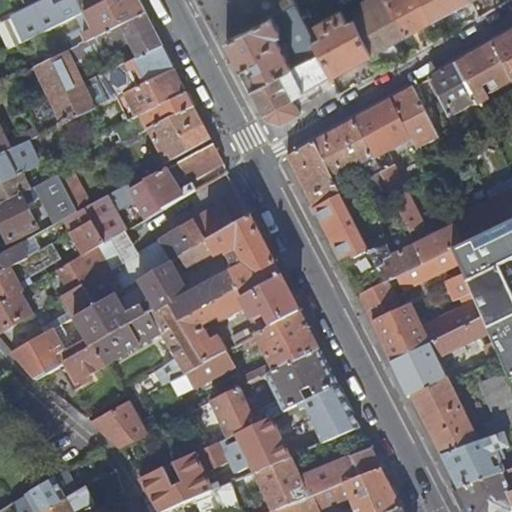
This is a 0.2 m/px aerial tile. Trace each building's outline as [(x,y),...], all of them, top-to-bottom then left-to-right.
[(50,0),(14,18),(27,43),(60,26),(61,28),(85,15),(85,14),(113,0),(75,0),(55,10),(50,0)] [(145,14),(137,0),(113,0),(85,14),(85,15),(91,27),(76,34),(75,38),(69,41),(73,50),(145,14)] [(241,0),(256,27),(273,18),(274,18),(292,8),(288,0),(241,0)] [(371,55),(407,34),(408,34),(390,0),(365,0),(359,3),(363,14),(353,19),(371,55)] [(390,0),(408,34),(433,20),(423,0),(390,0)] [(468,0),(423,0),(433,20),(468,0)] [(250,30),(227,42),(252,89),(293,69),(276,37),(281,35),(283,38),(290,35),(303,63),(320,54),(314,41),(296,6),(292,8),(274,18),(273,18),(256,27),(252,29),(250,30)] [(332,76),(371,55),(353,19),(346,23),(341,12),(314,26),(320,37),(314,41),(320,54),(332,76)] [(19,140),(22,146),(30,142),(95,110),(83,85),(76,69),(129,42),(137,59),(114,71),(125,95),(175,71),(145,14),(73,50),(37,68),(53,102),(29,113),(37,130),(26,135),(27,136),(19,140)] [(511,34),(495,44),(511,77),(511,34)] [(492,93),(511,82),(511,77),(495,44),(457,65),(476,103),(478,105),(489,99),(484,87),(488,84),(492,93)] [(282,125),(301,115),(295,103),(308,96),(305,91),(332,76),(320,54),(303,63),(293,69),(252,89),(268,120),(282,125)] [(476,103),(457,65),(430,79),(449,117),(476,103)] [(116,100),(125,95),(114,71),(83,85),(95,110),(116,100)] [(187,94),(175,71),(125,95),(116,100),(129,123),(187,94)] [(0,156),(11,151),(0,127),(0,97),(5,95),(5,92),(10,89),(12,93),(36,84),(30,72),(0,86),(0,156)] [(439,138),(415,88),(393,100),(412,139),(417,149),(439,138)] [(195,108),(187,94),(129,123),(117,128),(124,144),(150,131),(195,108)] [(412,139),(393,100),(355,121),(374,158),(374,159),(412,139)] [(212,141),(195,108),(150,131),(167,166),(212,141)] [(374,158),(355,121),(288,158),(315,210),(342,196),(343,196),(335,180),(374,158)] [(0,156),(0,186),(24,175),(41,166),(30,142),(22,146),(11,151),(0,156)] [(223,164),(214,146),(179,165),(190,182),(223,164)] [(419,174),(428,170),(419,153),(411,157),(419,174)] [(395,167),(381,173),(405,222),(410,232),(423,225),(395,167)] [(168,171),(147,183),(163,211),(196,191),(193,185),(181,192),(168,171)] [(89,208),(69,172),(58,177),(79,214),(89,208)] [(0,204),(30,190),(24,175),(0,186),(0,204)] [(30,190),(0,204),(0,227),(8,245),(38,230),(28,209),(26,204),(35,199),(37,204),(41,202),(54,227),(65,222),(79,214),(58,177),(31,191),(30,190)] [(130,191),(125,189),(89,208),(79,214),(65,222),(72,235),(92,224),(104,245),(124,233),(125,233),(115,213),(136,201),(146,220),(163,211),(147,183),(130,191)] [(511,223),(511,191),(492,201),(505,227),(511,223)] [(342,196),(315,210),(341,260),(353,254),(355,259),(370,252),(342,196)] [(252,218),(246,207),(244,208),(242,208),(236,198),(135,255),(83,286),(96,308),(118,296),(141,283),(172,264),(177,262),(181,260),(252,218)] [(26,204),(28,209),(37,204),(35,199),(26,204)] [(505,227),(492,201),(453,220),(455,225),(465,245),(466,247),(505,227)] [(283,278),(252,218),(181,260),(187,271),(188,273),(225,254),(227,258),(239,251),(244,260),(232,266),(231,266),(216,273),(220,280),(210,285),(208,281),(203,283),(205,288),(190,296),(172,264),(141,283),(158,311),(161,309),(162,311),(171,306),(182,322),(242,291),(245,298),(283,278)] [(410,232),(405,222),(395,227),(399,234),(401,234),(408,248),(392,255),(387,245),(379,249),(377,249),(370,252),(379,270),(386,284),(390,282),(398,278),(427,264),(414,238),(410,232)] [(511,223),(505,227),(466,247),(465,245),(456,250),(462,264),(467,274),(485,319),(484,320),(490,335),(501,359),(511,384),(511,223)] [(84,257),(104,245),(92,224),(72,235),(84,257)] [(465,245),(455,225),(422,241),(419,237),(414,238),(427,264),(456,250),(465,245)] [(83,286),(135,255),(124,233),(104,245),(84,257),(71,264),(83,286)] [(28,259),(0,274),(0,306),(21,295),(24,293),(19,284),(59,260),(56,254),(61,251),(57,244),(28,259)] [(21,246),(0,257),(0,274),(28,259),(21,246)] [(456,250),(427,264),(398,278),(404,291),(462,264),(456,250)] [(187,271),(181,260),(177,262),(184,273),(187,271)] [(70,294),(83,286),(71,264),(58,272),(70,294)] [(386,284),(379,270),(353,283),(360,297),(386,284)] [(390,282),(386,284),(360,297),(375,327),(392,362),(484,320),(485,319),(467,274),(446,283),(454,302),(463,297),(468,311),(424,329),(416,313),(419,311),(416,304),(403,310),(390,282)] [(301,312),(283,278),(245,298),(242,291),(182,322),(207,362),(228,351),(220,337),(213,341),(207,330),(206,331),(203,327),(220,318),(222,323),(250,308),(262,333),(301,312)] [(96,308),(83,286),(70,294),(62,298),(76,319),(77,320),(96,308)] [(0,306),(0,334),(33,315),(27,304),(29,302),(27,297),(23,299),(21,295),(0,306)] [(118,296),(96,308),(77,320),(93,347),(96,345),(152,314),(150,309),(145,312),(143,307),(129,315),(118,296)] [(207,362),(182,322),(171,306),(162,311),(161,309),(158,311),(152,314),(96,345),(108,365),(163,334),(187,373),(207,362)] [(320,351),(301,312),(262,333),(253,338),(243,344),(246,350),(261,342),(272,365),(244,379),(247,386),(268,376),(320,351)] [(484,320),(392,362),(408,397),(414,396),(448,381),(438,359),(490,335),(484,320)] [(13,353),(36,381),(64,366),(64,364),(66,364),(85,352),(83,349),(76,348),(65,330),(58,334),(55,330),(13,353)] [(243,344),(253,338),(249,331),(234,339),(237,346),(243,344)] [(77,384),(108,365),(96,345),(93,347),(93,348),(85,352),(66,364),(77,384)] [(207,362),(187,373),(171,382),(179,397),(195,388),(237,367),(228,351),(207,362)] [(339,386),(320,351),(268,376),(285,411),(292,407),(293,407),(306,401),(307,401),(302,388),(310,384),(316,396),(339,386)] [(511,432),(511,384),(501,359),(476,371),(497,420),(486,425),(492,439),(511,432)] [(414,396),(444,457),(480,444),(448,381),(414,396)] [(307,401),(316,396),(310,384),(302,388),(307,401)] [(361,428),(339,386),(316,396),(307,401),(306,401),(316,424),(324,444),(361,428)] [(259,425),(241,389),(213,403),(230,439),(230,440),(238,435),(259,426),(259,425)] [(292,407),(285,411),(286,412),(274,418),(282,437),(306,426),(307,428),(316,424),(306,401),(293,407),(292,407)] [(95,424),(122,448),(148,435),(142,423),(131,404),(95,424)] [(154,416),(142,423),(148,435),(161,428),(154,416)] [(282,437),(274,418),(259,425),(259,426),(238,435),(242,442),(232,447),(234,453),(233,462),(238,474),(253,467),(256,474),(292,458),(282,437)] [(230,463),(233,462),(234,453),(232,447),(242,442),(238,435),(230,440),(230,439),(221,443),(230,463)] [(480,444),(444,457),(460,488),(505,472),(498,453),(511,449),(506,435),(492,439),(480,444)] [(161,511),(167,511),(221,489),(219,483),(211,486),(209,481),(211,480),(216,474),(214,470),(230,463),(221,443),(175,464),(180,474),(171,478),(167,469),(143,480),(161,511)] [(395,511),(403,509),(372,450),(301,478),(292,458),(256,474),(275,511),(272,511),(348,511),(349,511),(348,511),(323,511),(351,501),(355,511),(395,511)] [(311,457),(308,451),(299,455),(301,461),(311,457)] [(511,511),(511,469),(505,472),(460,488),(471,511),(511,511)] [(68,500),(57,480),(28,497),(36,511),(48,511),(69,501),(68,500)] [(87,489),(68,500),(69,501),(48,511),(77,511),(94,502),(87,489)]
